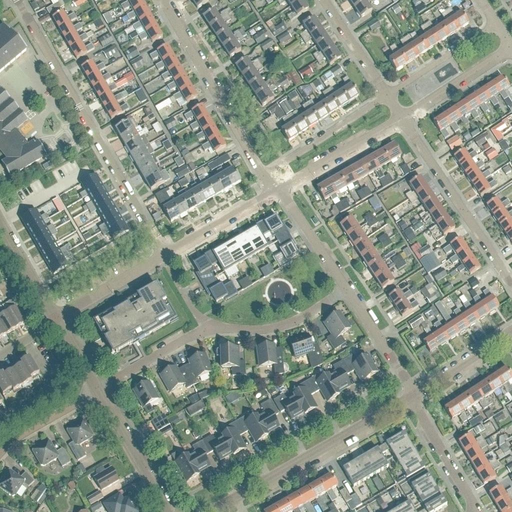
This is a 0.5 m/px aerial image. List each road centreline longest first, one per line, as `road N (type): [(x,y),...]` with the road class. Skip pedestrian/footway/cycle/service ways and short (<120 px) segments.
road 1 (residential): [(161,257),(16,0)]
road 2 (tertiary): [(411,396),(213,511)]
road 3 (residential): [(264,176),(161,0)]
road 4 (residential): [(511,286),(401,120)]
road 5 (residential): [(345,289),(275,329),(209,328)]
road 6 (residential): [(264,176),(386,96)]
road 7 (residential): [(166,511),(97,388)]
road 8 (residential): [(281,189),(401,120)]
road 9 (residential): [(476,511),(411,396)]
road 10 (residential): [(401,120),(511,48)]
road 11 (residential): [(161,257),(274,193)]
road 12 (residential): [(386,96),(494,24)]
road 13 (residential): [(97,388),(209,328)]
road 14 (residential): [(411,396),(345,289)]
road 15 (residential): [(56,320),(161,257)]
road 16 (tertiary): [(511,331),(411,396)]
